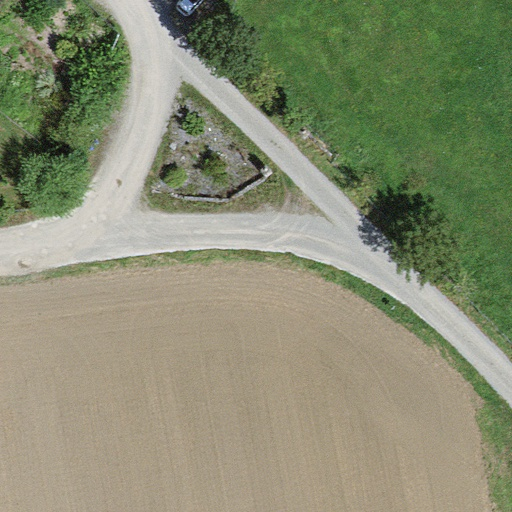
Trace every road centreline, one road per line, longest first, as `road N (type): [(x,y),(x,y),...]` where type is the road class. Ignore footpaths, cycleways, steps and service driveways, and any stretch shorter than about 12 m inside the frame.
road 1 (track): [(123,0),(511,387)]
road 2 (track): [(347,223),(0,248)]
